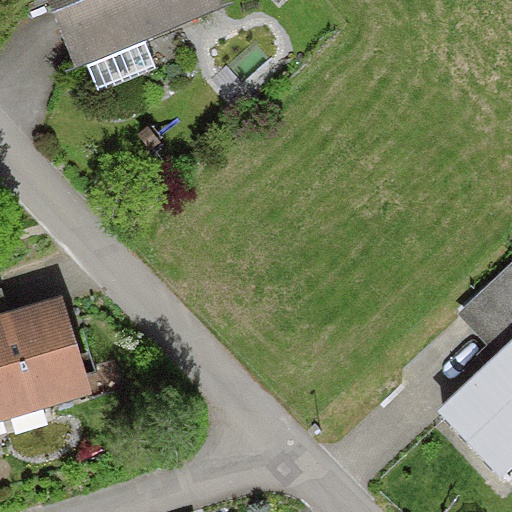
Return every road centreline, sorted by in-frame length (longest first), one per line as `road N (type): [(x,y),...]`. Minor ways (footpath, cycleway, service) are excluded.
road 1 (residential): [(0,135),(270,426)]
road 2 (residential): [(270,426),(184,469),(44,511)]
